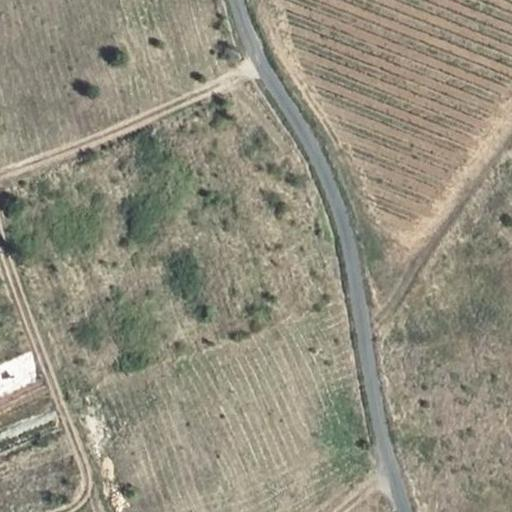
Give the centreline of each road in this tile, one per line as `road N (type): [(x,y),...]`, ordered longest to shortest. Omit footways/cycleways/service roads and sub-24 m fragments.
road 1 (unclassified): [(240,0),(268,71),(338,199),(406,511)]
road 2 (track): [(106,511),(0,226)]
road 3 (track): [(0,176),(268,71)]
